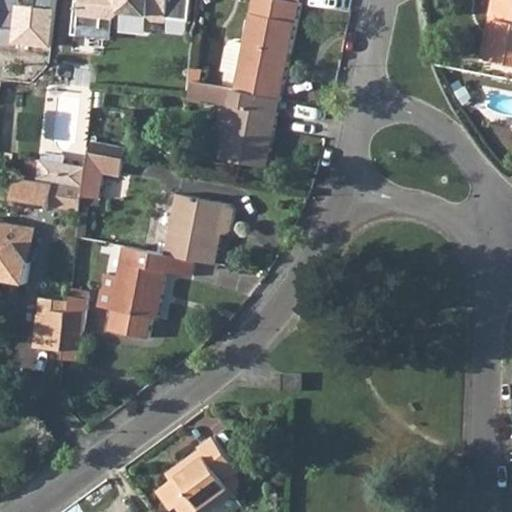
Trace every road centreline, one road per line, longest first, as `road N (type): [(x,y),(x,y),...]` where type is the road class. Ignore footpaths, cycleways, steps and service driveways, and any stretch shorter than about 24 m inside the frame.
road 1 (residential): [(26,511),(181,399),(249,337),(300,275),(349,189)]
road 2 (residential): [(483,511),(498,224)]
road 3 (residential): [(498,224),(452,137),(423,116),(365,103)]
road 4 (residential): [(349,189),(416,196),(498,224)]
